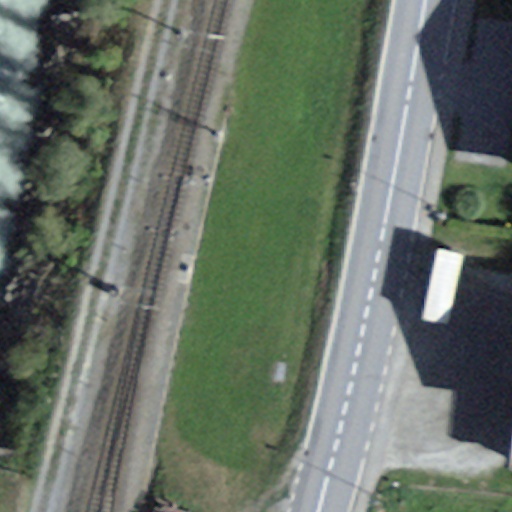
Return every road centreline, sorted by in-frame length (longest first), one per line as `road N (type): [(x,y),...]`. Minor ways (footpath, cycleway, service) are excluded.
road 1 (track): [(35,511),(168,0)]
road 2 (secondary): [(423,0),(380,240),(318,511)]
